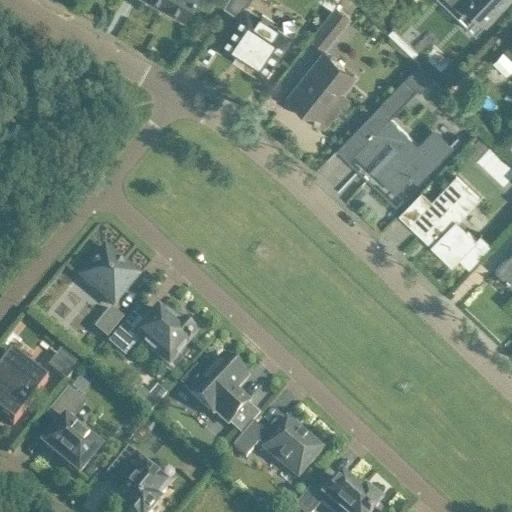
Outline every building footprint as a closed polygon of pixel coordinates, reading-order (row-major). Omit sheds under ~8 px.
[(196,0),(151,0),(164,7),(166,4),(187,16),(196,0)] [(354,0),(343,0),(341,3),(352,12),(359,3),(354,0)] [(442,0),(460,17),(470,6),(487,22),(508,0),(442,0)] [(336,6),(312,36),(326,48),(350,18),(336,6)] [(245,9),(219,48),(264,78),(289,39),(271,27),(259,18),(245,9)] [(394,28),(389,33),(414,57),(418,52),(394,28)] [(511,41),(505,49),(506,50),(495,61),(507,73),(511,67),(511,41)] [(325,51),(288,97),(314,117),(313,118),(319,122),(320,121),(326,125),(339,109),(332,103),(355,76),(325,51)] [(419,63),(377,107),(389,118),(389,119),(432,75),(419,63)] [(430,157),(389,119),(389,118),(355,153),(396,192),(430,157)] [(508,172),(511,167),(511,154),(505,148),(495,160),(508,172)] [(456,177),(412,223),(454,263),(460,258),(470,268),(481,256),(492,244),(482,234),(476,240),(457,221),(478,199),(456,177)] [(138,276),(104,248),(80,278),(114,306),(138,276)] [(511,252),(496,270),(511,285),(511,252)] [(123,320),(110,309),(94,329),(106,339),(123,320)] [(193,332),(194,329),(188,324),(185,326),(181,323),(178,326),(158,309),(143,326),(133,317),(109,344),(125,357),(138,342),(168,367),(196,335),(193,332)] [(47,383),(10,355),(0,367),(0,417),(13,427),(47,383)] [(66,382),(79,366),(67,357),(54,373),(66,382)] [(196,369),(180,385),(189,393),(213,415),(214,413),(228,425),(248,403),(238,394),(237,395),(234,392),(247,379),(223,357),(204,377),(196,369)] [(75,374),(86,384),(95,374),(84,364),(75,374)] [(78,400),(68,391),(48,416),(59,426),(42,446),(78,477),(100,450),(65,421),(73,412),(70,410),(78,400)] [(253,423),(232,448),(245,459),(258,444),(263,448),(262,449),(297,479),(322,450),(287,420),(280,427),(275,422),(265,434),(253,423)] [(128,448),(105,475),(114,483),(126,492),(117,503),(128,511),(127,511),(151,511),(159,503),(157,502),(166,491),(163,488),(165,487),(149,474),(153,469),(137,455),(128,448)] [(372,511),(379,504),(364,492),(361,495),(340,478),(325,496),(313,486),(295,507),(301,511),(313,511),(320,503),(330,511),(372,511)]
